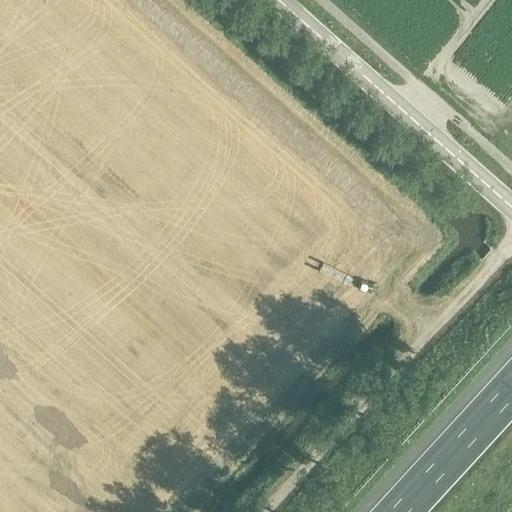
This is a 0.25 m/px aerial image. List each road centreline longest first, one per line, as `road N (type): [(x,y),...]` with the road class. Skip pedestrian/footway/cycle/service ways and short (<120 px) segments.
road 1 (track): [(262,511),(511,243)]
road 2 (secondary): [(511,208),(277,0)]
road 3 (motorway): [(511,389),(399,511)]
